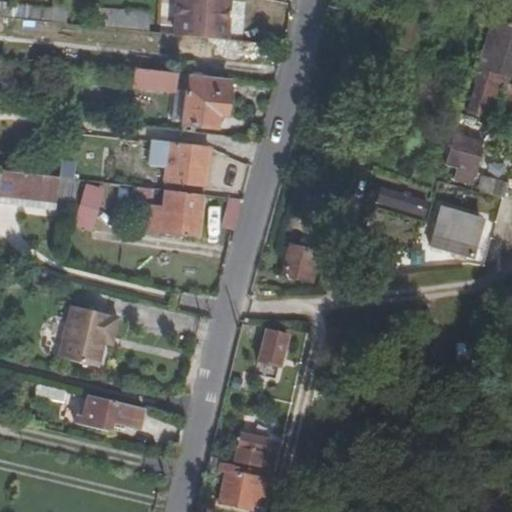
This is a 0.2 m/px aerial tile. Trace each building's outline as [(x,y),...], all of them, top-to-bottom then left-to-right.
[(176,0),(174,34),(222,39),(225,0),(176,0)] [(511,0),(507,0),(502,20),(478,117),(491,120),(502,76),(511,78),(511,0)] [(64,3),(53,2),(53,8),(52,22),(62,23),(64,3)] [(10,18),(52,22),(53,8),(11,4),(10,18)] [(103,26),(146,31),(148,14),(104,9),(103,26)] [(412,55),(423,14),(403,9),(394,49),(412,55)] [(345,52),(338,82),(360,88),(365,72),(370,73),(373,58),(345,52)] [(127,84),(170,89),(171,73),(129,68),(129,74),(127,84)] [(212,116),(220,117),(224,79),(183,74),(179,106),(169,105),(167,122),(211,127),(212,116)] [(473,188),(485,143),(455,134),(446,164),(458,168),(454,182),(473,188)] [(148,167),(164,168),(162,183),(202,186),(206,153),(206,148),(150,142),(150,147),(148,167)] [(0,194),(55,200),(57,178),(0,172),(0,194)] [(505,199),(509,186),(486,180),(482,192),(505,199)] [(201,195),(202,186),(162,183),(162,190),(164,190),(201,195)] [(425,217),(429,201),(377,186),(372,201),(425,217)] [(142,220),(147,220),(146,232),(201,238),(206,195),(201,195),(164,190),(162,205),(144,204),(142,220)] [(84,234),(92,195),(77,192),(68,231),(84,234)] [(226,197),(219,227),(232,230),(240,201),(226,197)] [(451,225),(439,222),(432,245),(473,257),(484,219),(455,211),(451,225)] [(292,248),(284,277),(303,281),(306,267),(312,269),(316,253),(292,248)] [(119,317),(71,306),(59,358),(99,367),(104,343),(106,337),(114,339),(119,317)] [(287,366),(294,339),(274,334),(268,361),(287,366)] [(21,392),(36,396),(39,383),(24,380),(21,392)] [(39,383),(36,396),(64,402),(67,389),(39,383)] [(83,424),(111,430),(113,419),(138,424),(143,406),(90,394),(83,424)] [(241,433),(235,459),(273,468),(277,453),(269,451),(272,440),(241,433)] [(240,478),(241,471),(222,467),(221,473),(227,475),(221,504),(253,511),(260,482),(240,478)]
